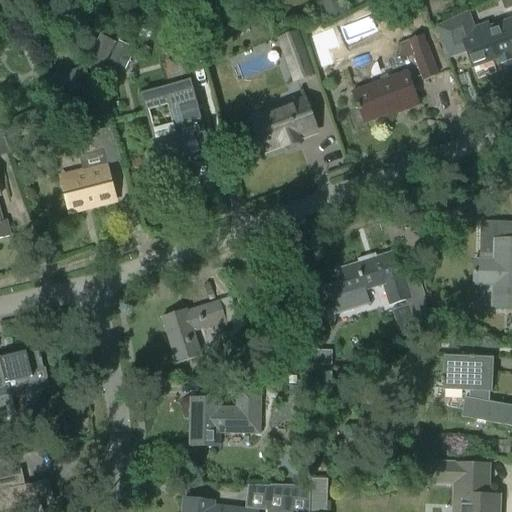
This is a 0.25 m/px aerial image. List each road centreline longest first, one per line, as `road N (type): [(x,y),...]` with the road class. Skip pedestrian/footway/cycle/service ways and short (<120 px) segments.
road 1 (residential): [(90,284),(511,128)]
road 2 (residential): [(116,511),(120,444),(90,284)]
